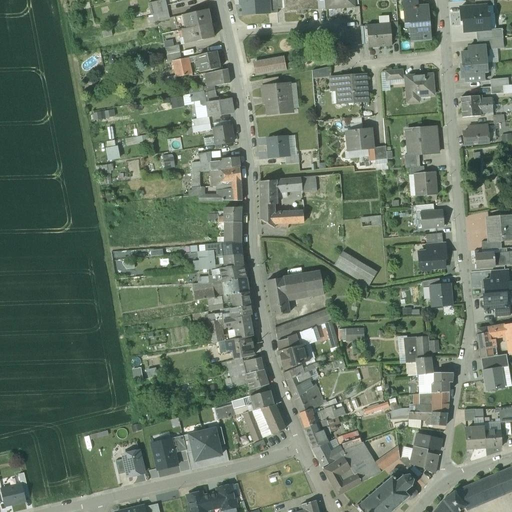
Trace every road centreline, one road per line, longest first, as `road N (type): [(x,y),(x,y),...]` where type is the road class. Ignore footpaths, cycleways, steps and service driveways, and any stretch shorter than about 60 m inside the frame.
road 1 (residential): [(444,481),(470,318),(446,59)]
road 2 (residential): [(301,447),(264,352),(231,34)]
road 3 (residential): [(231,34),(353,22),(354,65),(446,59)]
road 4 (residential): [(56,511),(301,447)]
